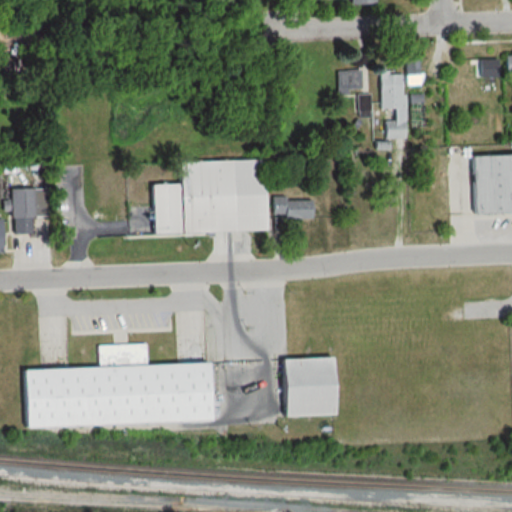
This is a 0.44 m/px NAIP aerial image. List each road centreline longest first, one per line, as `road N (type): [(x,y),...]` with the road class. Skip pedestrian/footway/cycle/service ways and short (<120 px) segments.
road 1 (residential): [(0,275),(511,252)]
road 2 (residential): [(294,27),(511,19)]
